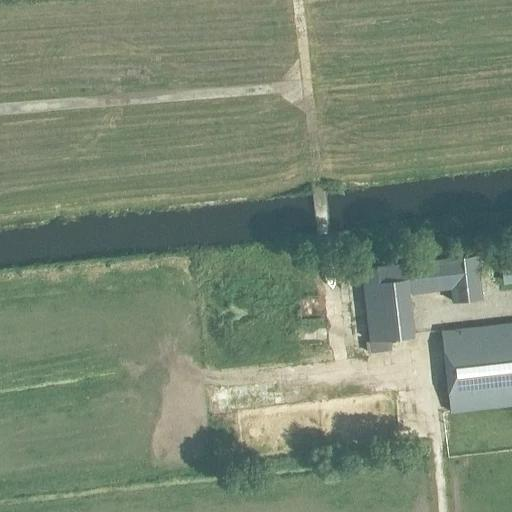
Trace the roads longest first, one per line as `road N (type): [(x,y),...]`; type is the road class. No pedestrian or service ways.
road 1 (track): [(303,84),(322,241),(355,348),(377,359),(427,362),(429,326),(511,311)]
road 2 (track): [(0,108),(303,84)]
